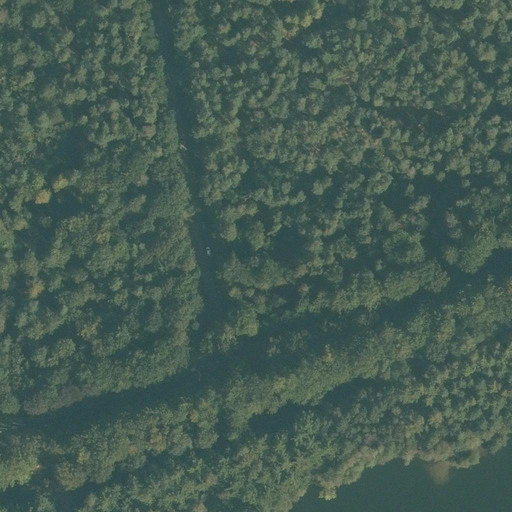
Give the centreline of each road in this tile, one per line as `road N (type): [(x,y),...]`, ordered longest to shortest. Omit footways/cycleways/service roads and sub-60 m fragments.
road 1 (track): [(0,505),(284,418),(511,323)]
road 2 (secondary): [(0,432),(317,331),(511,253)]
road 3 (track): [(151,0),(204,281)]
